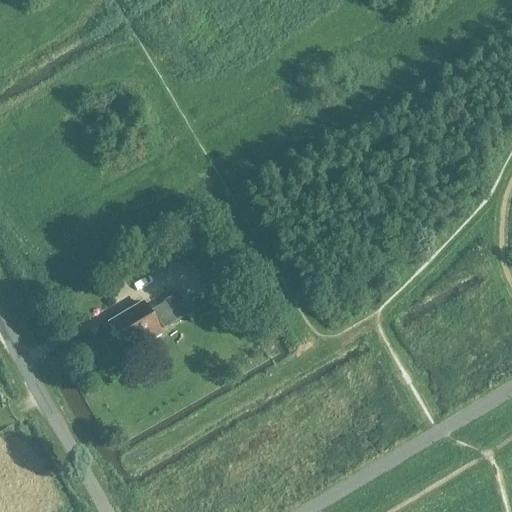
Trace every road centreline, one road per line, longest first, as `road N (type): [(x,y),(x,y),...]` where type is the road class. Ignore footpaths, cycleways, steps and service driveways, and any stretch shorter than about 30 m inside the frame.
road 1 (unclassified): [(100,499),(0,318)]
road 2 (unknown): [(511,439),(394,511)]
